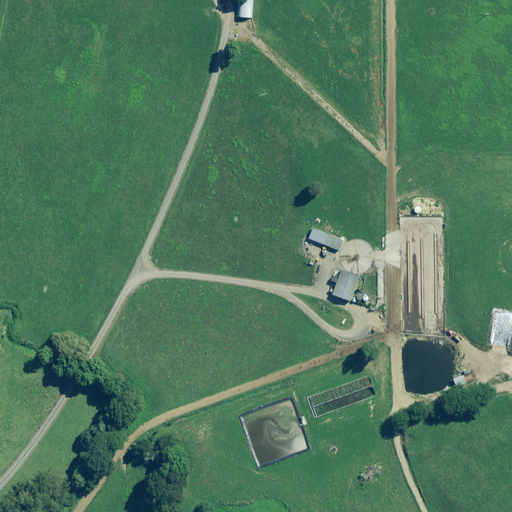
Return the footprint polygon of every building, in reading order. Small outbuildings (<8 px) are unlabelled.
[(252,18),(252,0),(238,0),(238,17),(252,18)] [(344,241),(314,229),(310,239),(340,251),(344,241)] [(360,277),(342,271),(333,295),(351,301),(360,277)] [(364,296),(364,295),(363,295),(363,294),(362,294),(361,293),(360,293),(359,294),(358,294),(357,295),(357,296),(356,296),(356,297),(356,298),(357,299),(357,300),(358,300),(358,301),(359,301),(360,301),(361,301),(369,302),(369,296),(364,296)] [(474,381),(471,373),(452,380),(455,388),(474,381)]
